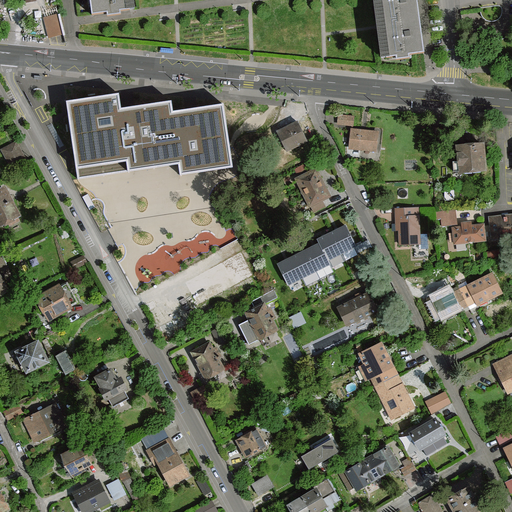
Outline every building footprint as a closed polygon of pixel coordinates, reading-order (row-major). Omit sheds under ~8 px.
[(129,0),(90,0),(92,15),(107,13),(107,17),(121,15),(121,12),(130,10),(129,0)] [(420,17),(417,0),(379,0),(382,22),(420,17)] [(59,15),(45,19),(50,36),(63,33),(59,15)] [(420,17),(382,22),(384,37),(387,58),(396,57),(397,61),(410,59),(410,55),(414,55),(425,53),(420,17)] [(119,94),(67,102),(78,179),(179,165),(180,176),(233,168),(224,105),(173,112),(171,101),(121,109),(119,94)] [(354,117),(339,116),(339,124),(354,125),(354,117)] [(308,141),(298,122),(278,133),(286,148),(294,144),(296,147),(308,141)] [(446,144),(445,129),(432,128),(433,145),(446,144)] [(379,133),(353,130),(350,148),(377,151),(379,133)] [(0,140),(0,145),(2,150),(15,143),(11,134),(0,140)] [(15,143),(2,150),(13,170),(27,162),(16,142),(15,143)] [(486,169),(484,145),(459,148),(460,161),(453,162),(454,172),(486,169)] [(330,196),(317,169),(297,179),(310,206),(330,196)] [(4,190),(0,191),(0,224),(17,215),(4,190)] [(418,209),(397,209),(398,217),(400,217),(401,245),(417,244),(417,235),(419,235),(418,209)] [(458,225),(456,211),(436,213),(437,220),(442,220),(443,227),(458,225)] [(511,216),(492,219),(494,238),(511,235),(511,216)] [(360,246),(348,222),(317,237),(320,242),(330,262),(360,246)] [(463,228),(454,229),(456,243),(485,239),(483,226),(472,227),(472,224),(462,225),(463,228)] [(331,266),(320,242),(277,263),(288,287),(331,266)] [(492,274),(461,290),(468,305),(474,302),(476,301),(477,302),(490,295),(491,298),(501,293),(492,274)] [(0,295),(8,291),(0,275),(0,295)] [(27,288),(23,281),(18,283),(22,291),(27,288)] [(67,283),(39,299),(45,309),(50,318),(78,302),(67,283)] [(274,290),(263,296),(268,303),(272,301),(278,298),(274,290)] [(451,291),(428,302),(436,321),(447,316),(445,313),(458,307),(460,309),(461,308),(468,305),(461,290),(453,294),(451,291)] [(370,292),(339,307),(348,325),(378,310),(370,292)] [(45,309),(39,299),(34,301),(40,312),(45,309)] [(264,304),(247,313),(250,318),(238,324),(249,344),(260,338),(277,330),(271,319),(274,317),(270,309),(267,311),(264,304)] [(402,305),(393,309),(396,316),(405,311),(402,305)] [(297,326),(308,321),(303,310),(292,316),(297,326)] [(228,340),(221,327),(212,332),(219,345),(228,340)] [(47,361),(38,343),(19,352),(19,353),(27,370),(28,371),(47,361)] [(377,386),(398,376),(387,354),(382,343),(361,353),(366,364),(361,367),(367,380),(372,377),(377,386)] [(209,344),(193,353),(207,377),(223,368),(218,358),(221,357),(216,348),(213,350),(209,344)] [(66,351),(56,356),(65,375),(66,375),(76,369),(66,351)] [(27,370),(19,353),(15,355),(23,372),(27,370)] [(511,355),(499,362),(504,371),(499,374),(509,392),(511,390),(511,355)] [(494,365),(499,374),(504,371),(499,362),(494,365)] [(110,370),(97,378),(103,388),(102,389),(107,399),(109,398),(124,390),(126,389),(121,379),(116,381),(110,370)] [(401,382),(398,376),(377,386),(382,396),(385,394),(390,405),(387,407),(393,418),(414,408),(401,382)] [(208,395),(204,387),(193,393),(197,401),(208,395)] [(434,412),(454,402),(448,389),(428,399),(434,412)] [(124,390),(109,398),(113,405),(128,396),(124,390)] [(22,412),(18,405),(5,412),(8,419),(22,412)] [(55,405),(27,419),(32,429),(30,430),(36,441),(66,425),(55,405)] [(424,427),(433,441),(444,434),(436,420),(424,427)] [(424,427),(412,433),(421,448),(433,441),(424,427)] [(257,429),(238,440),(246,456),(266,445),(257,429)] [(339,452),(331,437),(300,455),(309,470),(339,452)] [(169,440),(148,451),(155,464),(158,462),(171,484),(189,475),(179,458),(169,440)] [(82,446),(63,455),(64,457),(71,471),(72,473),(91,463),(82,446)] [(388,448),(376,454),(386,472),(398,465),(388,448)] [(386,472),(376,454),(359,465),(369,482),(386,472)] [(71,471),(64,457),(59,459),(67,474),(71,471)] [(412,463),(401,469),(404,475),(416,469),(412,463)] [(347,472),(351,470),(348,464),(338,470),(341,475),(347,472)] [(369,482),(359,465),(351,470),(347,472),(356,486),(357,489),(369,482)] [(246,472),(243,466),(232,471),(235,478),(246,472)] [(347,472),(341,475),(350,490),(356,486),(347,472)] [(268,476),(254,485),(259,494),(273,486),(268,476)] [(119,478),(106,485),(114,500),(127,493),(119,478)] [(73,493),(83,511),(88,511),(111,501),(100,479),(73,493)] [(315,487),(316,490),(322,499),(335,492),(328,479),(315,487)] [(481,511),(468,489),(450,499),(456,511),(481,511)] [(303,498),(311,511),(314,511),(325,505),(322,499),(316,490),(303,498)] [(433,495),(420,503),(425,511),(441,511),(443,511),(433,495)] [(311,511),(303,498),(290,505),(293,511),(311,511)] [(212,503),(197,511),(198,511),(213,511),(216,511),(212,503)]
